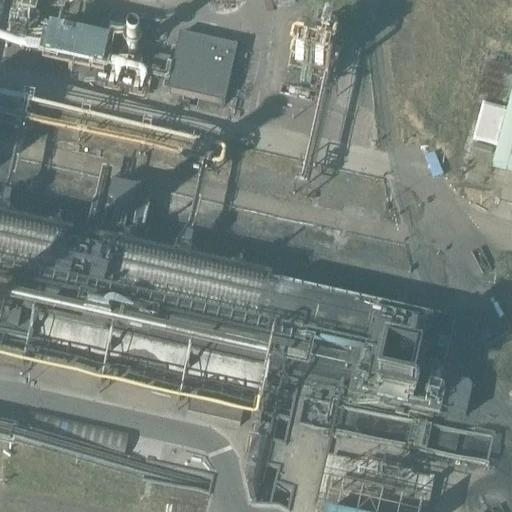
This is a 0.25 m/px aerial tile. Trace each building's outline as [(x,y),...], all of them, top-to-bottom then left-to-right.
[(43,60),(103,74),(109,47),(50,33),(43,60)] [(237,49),(179,36),(166,93),(224,106),(237,49)] [(332,57),(293,48),(287,74),(326,82),(332,57)] [(511,172),(511,89),(491,167),(511,172)] [(0,277),(431,371),(440,328),(0,229),(0,277)] [(242,414),(189,402),(187,415),(239,427),(242,414)] [(79,426),(29,415),(28,419),(25,434),(41,438),(124,456),(128,437),(79,426)] [(322,506),(355,511),(432,511),(434,501),(408,496),(414,468),(332,452),(322,506)]
